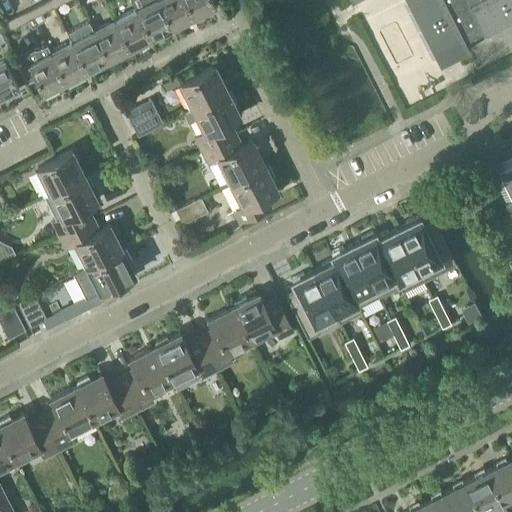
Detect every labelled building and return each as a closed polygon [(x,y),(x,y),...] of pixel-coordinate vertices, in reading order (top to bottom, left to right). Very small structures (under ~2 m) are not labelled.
[(53,11),(75,0),(74,0),(55,0),(49,3),(53,11)] [(157,0),(130,0),(137,13),(135,14),(149,43),(154,45),(160,41),(162,37),(171,32),(157,3),(159,2),(157,0)] [(162,0),(159,2),(157,3),(171,32),(192,22),(181,0),(162,0)] [(209,0),(181,0),(192,22),(215,10),(209,0)] [(511,0),(405,0),(406,2),(408,1),(437,57),(435,58),(435,59),(439,66),(469,51),(465,43),(465,42),(483,33),(484,35),(485,34),(484,33),(511,18),(511,0)] [(31,22),(53,11),(49,3),(27,14),(31,22)] [(10,33),(31,22),(27,14),(6,25),(10,33)] [(135,14),(114,25),(128,54),(149,43),(135,14)] [(88,22),(66,33),(73,45),(71,46),(85,75),(106,65),(92,36),(95,34),(88,22)] [(95,34),(92,36),(106,65),(128,54),(114,25),(95,34)] [(26,56),(15,61),(27,84),(34,80),(42,97),(63,86),(49,57),(51,56),(46,46),(37,50),(34,50),(28,53),(26,56)] [(51,56),(49,57),(63,86),(85,75),(71,46),(51,56)] [(0,59),(0,96),(18,88),(3,58),(0,59)] [(192,108),(228,91),(215,65),(180,83),(192,108)] [(232,92),(229,93),(228,91),(192,108),(183,112),(188,123),(197,118),(204,132),(195,136),(202,150),(235,134),(229,122),(240,116),(234,104),(237,103),(232,92)] [(138,135),(163,123),(150,99),(125,111),(138,135)] [(253,140),(241,146),(235,134),(202,150),(209,163),(218,158),(230,182),(265,164),(253,140)] [(50,195),(86,177),(72,150),(37,168),(50,195)] [(269,166),(267,168),(265,164),(230,182),(243,207),(235,211),(241,221),(270,205),(265,196),(278,190),(272,179),(275,177),(269,166)] [(511,164),(498,171),(511,198),(506,202),(511,213),(511,164)] [(50,195),(44,198),(56,220),(52,222),(59,236),(93,219),(87,205),(97,200),(92,189),(95,188),(89,176),(86,177),(50,195)] [(183,223),(207,211),(201,197),(176,209),(183,223)] [(424,227),(419,218),(418,218),(416,215),(404,221),(406,224),(397,229),(423,280),(455,264),(434,222),(424,227)] [(110,224),(99,230),(93,219),(59,236),(65,248),(75,243),(88,268),(123,250),(110,224)] [(401,291),(423,280),(397,229),(388,233),(387,230),(375,236),(374,236),(400,285),(399,286),(401,291)] [(374,236),(375,236),(374,233),(373,234),(372,231),(360,237),(361,240),(352,244),(378,296),(399,286),(400,285),(374,236)] [(357,307),(358,306),(378,296),(352,244),(343,249),(342,246),(330,252),(331,255),(330,255),(332,258),(333,257),(357,307)] [(88,268),(73,275),(86,299),(100,292),(135,274),(129,262),(132,260),(127,251),(124,252),(123,250),(88,268)] [(361,312),(358,306),(357,307),(333,257),(332,258),(320,264),(322,266),(313,271),(334,314),(338,323),(361,312)] [(315,323),(334,314),(313,271),(304,275),(303,272),(291,278),(292,281),(291,282),(296,291),(286,296),(307,339),(319,332),(315,323)] [(30,328),(48,319),(35,294),(18,303),(30,328)] [(274,300),(263,305),(257,294),(246,299),(244,297),(233,303),(234,305),(231,307),(250,341),(273,329),(279,339),(291,333),(274,300)] [(436,296),(427,300),(434,314),(443,310),(436,296)] [(12,305),(0,310),(0,324),(7,339),(23,331),(25,330),(12,305)] [(226,353),(250,341),(231,307),(208,319),(213,330),(198,338),(214,372),(231,364),(226,353)] [(443,310),(434,314),(441,328),(450,324),(443,310)] [(394,317),(385,321),(393,336),(401,331),(394,317)] [(401,331),(393,336),(400,350),(409,345),(401,331)] [(198,338),(184,345),(178,333),(167,339),(166,337),(154,342),(155,345),(153,346),(171,381),(195,369),(200,379),(214,372),(198,338)] [(352,338),(343,343),(351,357),(359,352),(352,338)] [(146,394),(171,381),(153,346),(128,359),(134,371),(119,378),(136,412),(151,404),(146,394)] [(359,352),(351,357),(358,371),(367,366),(359,352)] [(119,378),(106,385),(100,373),(89,379),(87,376),(76,382),(77,385),(74,386),(92,421),(116,409),(121,419),(136,412),(119,378)] [(68,433),(92,421),(74,386),(49,399),(55,411),(41,418),(58,451),(73,443),(68,433)] [(41,418),(27,425),(21,413),(10,419),(8,416),(0,420),(0,435),(13,461),(31,452),(36,462),(58,451),(41,418)] [(10,511),(0,491),(0,467),(13,461),(0,435),(0,511),(10,511)] [(503,504),(511,499),(511,468),(509,461),(487,472),(503,504)] [(479,511),(487,511),(503,504),(487,472),(465,483),(479,511)] [(451,511),(479,511),(465,483),(443,494),(451,511)] [(424,511),(451,511),(443,494),(421,505),(424,511)]
